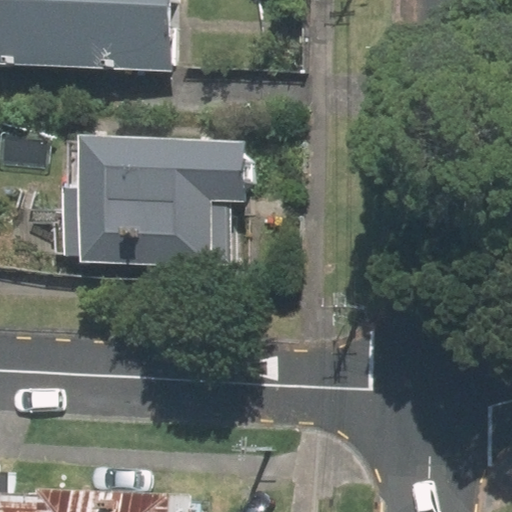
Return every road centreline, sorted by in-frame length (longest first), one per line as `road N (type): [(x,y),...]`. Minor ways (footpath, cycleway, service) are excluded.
road 1 (residential): [(0,372),(431,393)]
road 2 (residential): [(431,393),(449,0)]
